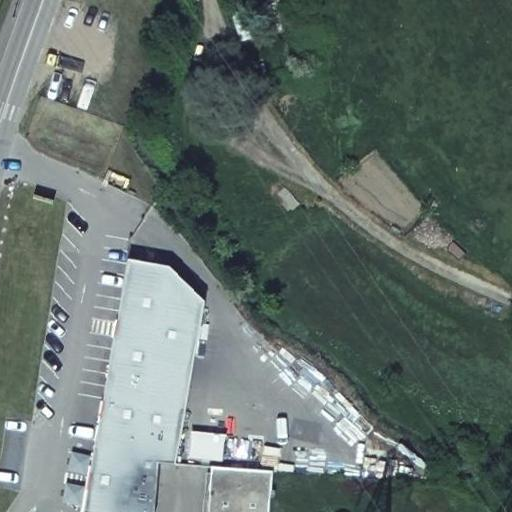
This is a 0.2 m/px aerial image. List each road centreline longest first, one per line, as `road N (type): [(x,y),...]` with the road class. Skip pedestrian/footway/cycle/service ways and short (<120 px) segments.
road 1 (residential): [(199,0),(279,137),(360,218),(511,298)]
road 2 (secondary): [(50,0),(0,158)]
